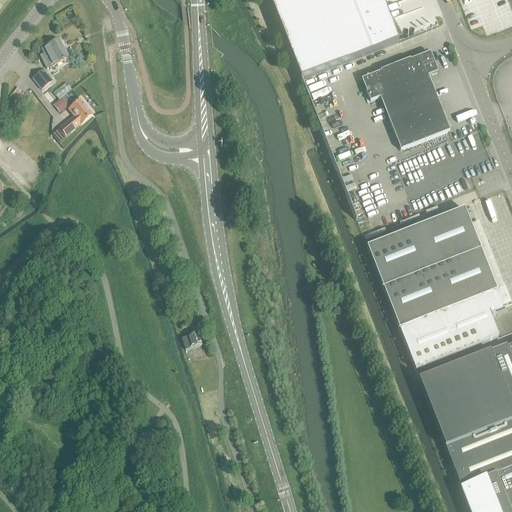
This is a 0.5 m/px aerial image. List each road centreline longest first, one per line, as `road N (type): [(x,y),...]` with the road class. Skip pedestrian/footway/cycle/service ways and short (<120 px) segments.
road 1 (secondary): [(290,511),(215,260),(203,164)]
road 2 (secondary): [(203,142),(197,0)]
road 3 (tertiary): [(110,0),(139,126)]
road 4 (unclassified): [(467,65),(511,178)]
